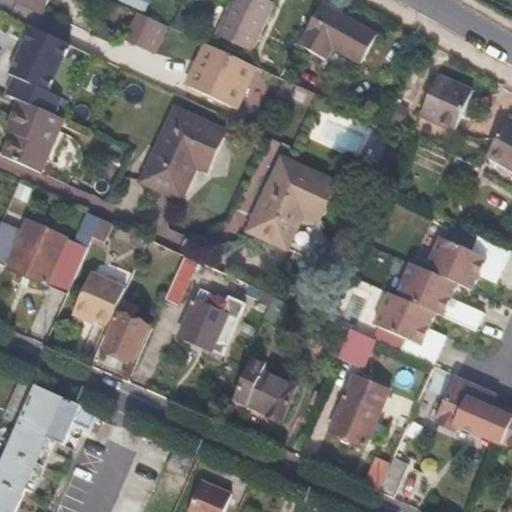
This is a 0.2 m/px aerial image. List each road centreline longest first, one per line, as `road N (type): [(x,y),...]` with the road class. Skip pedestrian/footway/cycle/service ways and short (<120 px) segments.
road 1 (residential): [(0,351),(373,511)]
road 2 (unknown): [(0,162),(189,248)]
